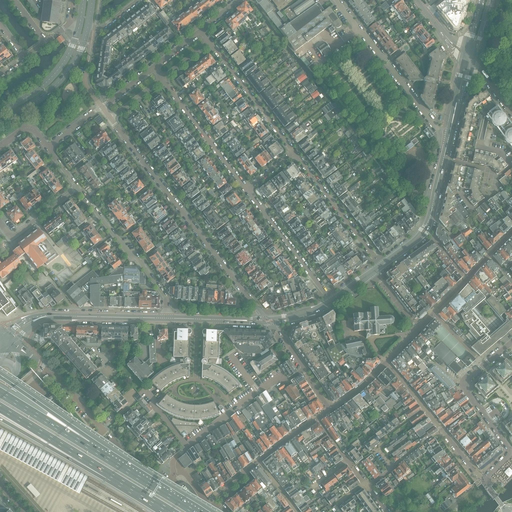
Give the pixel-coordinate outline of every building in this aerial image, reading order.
[(60,0),(44,0),(42,22),(58,24),(61,3),(60,3),(60,0)] [(161,10),(166,6),(160,0),(155,0),(154,1),(161,10)] [(209,8),(211,6),(206,0),(199,0),(201,1),(200,2),(207,10),(210,8),(209,8)] [(271,11),(273,10),(265,0),(254,0),(266,15),(271,11)] [(270,0),(277,8),(276,8),(279,12),(281,10),(287,5),(285,2),(287,0),(270,0)] [(299,0),(283,12),(291,22),(289,24),(296,33),(322,13),(316,5),(316,4),(315,4),(312,0),(299,0)] [(355,9),(364,2),(362,0),(358,0),(351,6),(353,8),(355,9)] [(398,0),(393,4),(390,6),(394,11),(396,10),(403,4),(403,2),(402,1),(401,1),(400,0),(398,0)] [(443,2),(437,7),(441,12),(440,12),(440,13),(444,18),(445,20),(447,22),(448,22),(449,22),(452,26),(454,28),(454,29),(455,29),(456,29),(457,29),(457,28),(460,20),(461,20),(461,19),(467,3),(467,2),(466,2),(465,2),(465,0),(454,0),(445,2),(444,2),(443,2)] [(204,13),(207,10),(200,2),(196,5),(202,13),(204,12),(204,13)] [(241,5),(241,6),(248,15),(248,14),(252,11),(245,2),(241,5)] [(357,14),(368,6),(364,2),(355,9),(356,11),(355,11),(357,14)] [(146,6),(144,8),(147,11),(146,12),(150,17),(156,13),(149,4),(148,4),(147,4),(146,5),(146,6)] [(394,11),(395,13),(397,12),(399,15),(408,8),(406,6),(405,6),(403,4),(396,10),(394,11)] [(200,15),(202,13),(196,5),(192,8),(198,16),(199,17),(201,15),(200,15)] [(237,9),(236,9),(237,11),(245,20),(248,17),(246,16),(248,15),(241,6),(237,9)] [(369,12),(371,11),(368,6),(357,14),(359,17),(360,16),(361,18),(369,12)] [(307,43),(330,25),(332,28),(328,30),(331,34),(334,31),(333,29),(335,28),(336,28),(337,28),(338,28),(339,28),(341,26),(342,25),(341,24),(341,23),(329,7),(322,13),(296,33),(287,40),(295,51),(307,42),(307,43)] [(144,8),(143,8),(142,8),(141,9),(141,10),(139,11),(142,14),(142,15),(146,20),(150,17),(146,12),(147,11),(144,8)] [(198,16),(192,8),(191,8),(186,11),(194,21),(196,19),(196,18),(197,16),(198,17),(198,16)] [(408,8),(399,15),(400,15),(402,18),(400,19),(401,21),(403,19),(411,14),(409,11),(408,9),(408,8)] [(139,11),(138,11),(136,13),(136,14),(135,15),(137,18),(137,19),(141,24),(146,20),(142,15),(142,14),(139,11)] [(190,23),(194,21),(186,11),(181,15),(188,24),(190,22),(190,23)] [(234,15),(241,24),(245,21),(245,20),(237,11),(236,12),(236,13),(234,14),(234,15)] [(296,33),(289,24),(279,12),(276,13),(285,24),(282,26),(271,11),(266,15),(278,29),(287,40),(296,33)] [(364,23),(372,16),(369,12),(361,18),(362,19),(362,20),(364,23)] [(412,14),(411,14),(403,19),(407,24),(414,18),(413,16),(413,15),(412,14)] [(137,18),(135,15),(134,15),(133,15),(132,16),(132,17),(130,18),(133,22),(137,28),(141,24),(137,19),(137,18)] [(186,25),(188,24),(181,15),(177,19),(184,28),(187,26),(186,25)] [(230,18),(229,18),(236,27),(237,27),(240,24),(241,24),(234,15),(233,15),(232,15),(231,16),(231,17),(230,18)] [(368,26),(375,21),(372,16),(364,23),(366,25),(367,25),(368,26)] [(133,22),(130,18),(130,19),(129,18),(127,20),(127,21),(125,22),(128,25),(128,26),(132,31),(137,28),(133,22)] [(226,21),(225,22),(229,27),(233,32),(235,31),(234,29),(236,27),(229,18),(229,19),(228,19),(227,20),(226,21)] [(181,31),(184,28),(177,19),(171,23),(178,31),(180,30),(181,31)] [(382,26),(378,21),(369,29),(373,34),(382,26)] [(128,25),(125,22),(124,22),(122,23),(122,24),(121,26),(123,29),(123,30),(127,35),(132,31),(128,26),(128,25)] [(413,27),(410,30),(413,34),(414,35),(422,28),(422,26),(421,25),(420,25),(418,23),(413,27)] [(123,29),(121,26),(120,26),(119,26),(118,27),(118,28),(116,29),(119,32),(118,33),(122,38),(127,35),(123,30),(123,29)] [(376,38),(385,31),(382,26),(373,34),(376,38)] [(164,29),(162,31),(165,35),(166,35),(167,36),(167,37),(169,40),(169,39),(170,39),(172,38),(172,37),(174,36),(172,33),(173,33),(170,29),(169,30),(167,27),(164,29)] [(222,30),(223,29),(222,27),(221,29),(221,28),(213,34),(217,39),(224,33),(222,30)] [(262,28),(258,31),(264,38),(271,33),(270,32),(266,27),(263,30),(262,29),(262,28)] [(422,28),(414,35),(417,40),(426,33),(425,30),(424,30),(422,28)] [(113,32),(111,33),(117,42),(118,42),(122,38),(118,33),(119,32),(116,29),(116,30),(115,30),(115,29),(113,31),(113,32)] [(249,34),(244,37),(243,38),(244,39),(254,32),(253,30),(249,34)] [(167,41),(169,40),(167,37),(167,36),(166,35),(165,35),(162,31),(158,34),(160,38),(161,38),(162,39),(162,40),(164,43),(165,43),(167,42),(167,41)] [(379,43),(387,37),(389,35),(385,31),(376,38),(379,43)] [(111,33),(110,34),(110,33),(108,35),(106,37),(113,45),(117,42),(111,33)] [(428,36),(428,35),(426,33),(417,40),(420,43),(422,45),(430,38),(428,36)] [(163,45),(164,43),(162,40),(162,39),(161,38),(160,38),(158,34),(153,38),(156,42),(157,43),(157,44),(159,47),(160,47),(161,47),(162,45),(163,45)] [(226,35),(218,40),(219,42),(219,43),(220,44),(221,44),(221,45),(228,40),(230,38),(227,34),(226,35)] [(229,41),(222,46),(224,48),(226,50),(234,45),(232,42),(236,39),(235,37),(236,36),(236,35),(235,36),(232,38),(229,40),(229,41)] [(390,41),(392,40),(389,35),(387,37),(379,43),(383,47),(390,41)] [(101,41),(101,43),(101,47),(110,48),(109,46),(111,45),(113,45),(106,37),(105,38),(105,37),(103,39),(102,40),(102,41),(101,41)] [(158,48),(159,47),(157,44),(157,43),(156,42),(153,38),(148,42),(151,46),(152,46),(152,47),(152,48),(155,51),(155,50),(156,50),(158,49),(158,48)] [(431,39),(430,39),(430,38),(422,45),(423,47),(423,48),(422,49),(423,51),(423,53),(424,53),(425,55),(428,53),(426,50),(432,45),(434,43),(432,41),(432,40),(431,39)] [(387,52),(394,46),(390,41),(383,47),(387,52)] [(153,52),(155,51),(152,48),(152,47),(152,46),(151,46),(148,42),(143,45),(146,49),(147,49),(148,51),(150,54),(151,54),(153,53),(153,52)] [(330,50),(331,50),(325,43),(317,49),(317,48),(317,49),(322,56),(323,55),(325,57),(330,53),(329,51),(330,50)] [(148,56),(150,54),(148,51),(147,49),(146,49),(143,45),(139,49),(142,53),(143,54),(143,55),(145,58),(146,58),(148,56)] [(237,50),(236,48),(234,45),(226,50),(228,53),(228,54),(229,55),(237,50)] [(4,47),(3,46),(0,47),(0,51),(6,59),(8,58),(8,59),(12,56),(10,54),(9,52),(8,53),(6,51),(7,50),(4,47)] [(397,50),(394,46),(387,52),(390,56),(397,50)] [(143,59),(145,58),(143,55),(143,54),(142,53),(139,49),(134,53),(137,57),(138,57),(138,58),(138,59),(141,61),(142,62),(144,60),(143,59)] [(438,84),(445,57),(438,49),(433,53),(431,51),(427,55),(431,60),(426,79),(425,78),(423,80),(403,54),(394,61),(409,81),(411,81),(413,84),(415,81),(423,81),(424,83),(425,83),(422,96),(421,96),(420,98),(430,110),(431,110),(438,84)] [(241,52),(240,53),(239,51),(231,57),(232,59),(232,58),(235,61),(242,56),(243,55),(241,52)] [(134,53),(129,56),(136,65),(137,65),(139,64),(139,63),(141,61),(138,59),(138,58),(138,57),(137,57),(134,53)] [(204,59),(203,60),(209,68),(210,67),(212,66),(215,63),(211,58),(212,57),(210,55),(210,56),(209,55),(208,56),(207,55),(205,57),(206,57),(204,59)] [(127,58),(124,60),(131,69),(133,67),(134,68),(136,66),(136,65),(129,56),(127,58)] [(238,66),(245,60),(242,56),(235,61),(237,64),(236,64),(238,66)] [(253,64),(253,63),(250,59),(239,68),(242,72),(249,67),(253,64)] [(124,60),(120,64),(126,73),(128,71),(129,71),(131,70),(131,69),(124,60)] [(199,63),(198,63),(204,71),(207,69),(209,68),(203,60),(201,61),(200,61),(199,62),(199,63)] [(194,66),(194,67),(200,74),(202,72),(203,73),(205,71),(204,71),(198,63),(196,65),(195,64),(194,65),(194,66)] [(97,71),(96,74),(97,74),(97,75),(100,75),(103,74),(104,73),(105,69),(106,69),(106,65),(98,64),(98,65),(98,66),(97,68),(98,68),(97,71)] [(117,67),(115,68),(118,72),(122,76),(124,75),(126,73),(120,64),(119,64),(117,66),(117,67)] [(249,67),(242,72),(245,75),(246,76),(253,71),(257,68),(253,64),(249,67)] [(195,78),(200,75),(194,67),(193,67),(192,67),(191,68),(191,69),(189,70),(195,78)] [(211,75),(206,79),(207,80),(208,82),(221,72),(220,70),(219,67),(218,67),(212,71),(209,73),(210,74),(211,75)] [(302,75),(303,74),(304,73),(301,69),(294,74),(297,78),(302,75)] [(189,70),(189,71),(188,70),(186,71),(187,72),(184,74),(186,76),(191,82),(195,78),(189,70)] [(250,82),(262,73),(260,71),(255,75),(253,73),(247,78),(250,82)] [(118,72),(111,77),(112,81),(114,83),(122,77),(122,76),(118,72)] [(207,83),(205,84),(208,88),(208,87),(210,86),(210,85),(215,81),(217,83),(226,77),(223,73),(221,72),(208,82),(207,83)] [(257,79),(263,74),(262,73),(250,82),(253,86),(259,81),(257,79)] [(103,77),(103,74),(100,75),(97,75),(96,82),(98,83),(97,85),(100,87),(105,78),(103,77)] [(303,74),(302,75),(297,78),(297,79),(300,83),(306,79),(303,74)] [(191,82),(186,76),(184,78),(183,75),(176,80),(182,88),(184,87),(185,87),(186,87),(186,85),(188,84),(189,85),(191,83),(191,82)] [(309,76),(306,79),(300,83),(304,87),(309,83),(309,82),(311,80),(309,76)] [(105,78),(100,87),(104,89),(105,87),(107,88),(114,83),(112,81),(111,77),(110,78),(108,80),(105,78)] [(225,79),(216,87),(217,88),(221,86),(222,87),(222,88),(229,82),(230,82),(229,81),(227,78),(225,79)] [(256,90),(267,80),(266,79),(260,83),(259,81),(253,86),(256,90)] [(263,86),(269,82),(267,80),(256,90),(259,93),(265,89),(263,86)] [(223,90),(220,93),(221,94),(232,86),(229,82),(222,88),(223,90)] [(310,82),(309,83),(304,87),(307,91),(308,91),(313,86),(310,82)] [(227,95),(235,90),(232,86),(221,94),(223,96),(226,94),(227,95)] [(314,86),(313,86),(308,91),(310,94),(314,91),(317,89),(316,88),(317,88),(316,86),(315,87),(314,86)] [(263,99),(275,90),(273,88),(268,92),(266,90),(260,95),(263,99)] [(198,92),(199,92),(198,89),(189,96),(190,97),(190,98),(192,101),(200,95),(198,92)] [(231,99),(238,93),(235,90),(227,95),(224,98),(225,100),(229,97),(230,99),(231,99)] [(270,96),(276,91),(275,90),(263,99),(266,103),(272,98),(270,96)] [(487,99),(490,97),(484,90),(476,96),(482,103),(487,99)] [(314,99),(319,95),(320,95),(316,91),(310,95),(314,99)] [(241,97),(238,93),(231,99),(232,101),(229,104),(230,106),(241,97)] [(203,96),(202,97),(200,95),(192,101),(194,104),(195,104),(196,105),(205,99),(203,96)] [(268,106),(280,97),(279,95),(273,100),(272,98),(266,103),(268,106)] [(154,106),(151,109),(152,110),(153,111),(156,109),(165,102),(160,96),(158,98),(156,96),(153,98),(154,100),(151,103),(154,106)] [(475,108),(482,103),(476,96),(467,103),(466,105),(475,108)] [(276,103),(282,99),(280,97),(268,106),(271,110),(278,105),(276,103)] [(234,111),(245,102),(242,98),(235,104),(237,106),(233,109),(234,111)] [(209,102),(208,102),(207,100),(198,106),(199,108),(198,109),(199,109),(199,110),(200,112),(201,112),(211,104),(210,102),(209,102)] [(488,111),(496,105),(493,101),(485,108),(488,111)] [(239,114),(249,106),(245,102),(234,111),(236,113),(238,112),(239,114)] [(161,116),(170,109),(166,103),(157,110),(161,116)] [(327,113),(333,108),(329,103),(323,108),(327,113)] [(213,107),(211,104),(201,112),(201,113),(202,115),(203,115),(204,115),(205,116),(214,110),(212,108),(213,107)] [(276,115),(287,106),(286,105),(281,109),(279,107),(273,112),(276,115)] [(472,121),(475,108),(466,105),(463,120),(472,122),(474,122),(474,121),(472,121)] [(283,112),(289,108),(287,106),(276,115),(278,119),(285,114),(283,112)] [(335,107),(333,108),(327,113),(324,116),(328,121),(339,113),(335,107)] [(502,114),(503,114),(497,107),(487,115),(491,120),(491,121),(492,122),(492,123),(493,124),(493,125),(494,125),(495,126),(496,126),(500,132),(510,124),(510,123),(505,117),(504,116),(503,115),(503,114),(502,114)] [(144,108),(141,110),(145,115),(147,117),(150,116),(149,115),(146,111),(144,108)] [(251,110),(250,108),(243,113),(242,113),(239,115),(241,118),(243,116),(245,118),(253,112),(251,110)] [(165,121),(174,114),(170,109),(161,116),(165,121)] [(208,122),(219,113),(215,109),(214,110),(205,116),(207,118),(206,118),(206,119),(206,120),(207,121),(208,121),(208,122)] [(257,117),(253,112),(245,118),(245,119),(244,120),(248,124),(256,117),(257,117)] [(281,123),(293,114),(292,112),(286,117),(285,114),(278,119),(281,123)] [(144,120),(143,119),(138,113),(135,116),(133,113),(130,116),(131,118),(128,120),(129,121),(129,122),(129,123),(131,123),(131,124),(132,124),(135,127),(144,120)] [(215,117),(208,122),(209,122),(209,123),(210,124),(211,125),(212,124),(213,125),(213,126),(218,122),(220,120),(221,121),(227,116),(228,115),(228,114),(226,116),(225,116),(222,118),(221,119),(220,117),(221,116),(219,113),(217,115),(215,117)] [(289,120),(295,115),(293,114),(281,123),(284,127),(291,122),(289,120)] [(179,121),(178,119),(175,116),(166,123),(170,128),(179,121)] [(215,127),(213,128),(217,133),(224,127),(227,125),(224,122),(228,119),(227,119),(228,118),(227,116),(221,121),(221,122),(219,123),(215,127)] [(248,124),(247,125),(250,129),(251,128),(251,129),(252,128),(260,122),(259,120),(258,120),(256,117),(248,124)] [(139,133),(148,126),(144,120),(135,127),(134,128),(134,130),(135,131),(137,131),(138,131),(139,133)] [(469,132),(472,122),(463,120),(461,130),(469,132)] [(174,133),(183,126),(179,121),(170,128),(174,133)] [(289,133),(299,125),(295,121),(286,129),(289,133)] [(262,125),(263,125),(261,123),(254,129),(257,134),(264,128),(262,125)] [(293,139),(307,129),(303,124),(290,134),(293,139)] [(511,125),(510,124),(500,132),(504,137),(505,138),(505,139),(505,140),(505,141),(506,141),(506,142),(507,142),(508,143),(509,144),(511,147),(511,125)] [(154,131),(151,127),(150,126),(144,130),(145,131),(140,136),(143,140),(143,141),(144,142),(146,143),(157,134),(154,131)] [(428,128),(426,126),(424,128),(426,130),(424,132),(429,139),(433,135),(428,128)] [(227,129),(226,129),(224,127),(217,133),(220,138),(228,131),(227,129)] [(186,129),(185,130),(184,128),(178,132),(175,134),(177,137),(177,136),(179,139),(188,132),(186,129)] [(264,128),(257,134),(262,140),(269,134),(267,130),(266,130),(264,128)] [(102,132),(99,129),(94,133),(97,136),(88,143),(91,147),(92,147),(96,151),(96,152),(100,149),(99,149),(105,144),(105,145),(110,141),(106,136),(103,132),(102,132)] [(310,134),(308,131),(307,129),(293,139),(297,143),(306,136),(307,137),(310,134)] [(467,142),(469,132),(461,130),(458,140),(467,142)] [(189,135),(190,135),(188,132),(179,139),(181,141),(181,142),(182,144),(183,143),(191,137),(189,135)] [(231,134),(232,134),(230,132),(222,138),(223,140),(223,141),(225,144),(234,137),(231,134)] [(157,134),(146,143),(146,144),(147,146),(148,146),(151,150),(161,143),(159,141),(161,140),(157,134)] [(269,134),(262,140),(264,143),(267,140),(272,137),(269,134)] [(312,137),(310,134),(307,137),(298,145),(302,149),(311,142),(309,140),(313,137),(312,137)] [(356,140),(358,139),(355,135),(351,137),(355,142),(354,142),(358,146),(360,144),(356,140)] [(193,140),(193,139),(191,137),(183,143),(185,146),(184,146),(185,148),(194,141),(193,140)] [(236,140),(234,137),(225,144),(227,147),(228,147),(229,148),(238,142),(236,140)] [(274,140),(272,137),(267,140),(270,145),(278,155),(282,152),(282,150),(274,140)] [(31,140),(29,140),(28,138),(20,143),(24,148),(31,143),(31,142),(32,141),(31,140)] [(257,143),(259,142),(260,141),(258,138),(250,144),(251,145),(253,147),(253,146),(257,143)] [(414,146),(418,142),(416,139),(415,138),(410,142),(411,143),(408,145),(410,148),(411,149),(414,146)] [(465,152),(467,142),(458,140),(456,149),(465,152)] [(196,143),(195,143),(194,141),(185,148),(187,150),(187,149),(189,152),(197,146),(198,145),(196,143)] [(239,144),(238,142),(229,148),(230,150),(232,153),(241,147),(239,144)] [(317,143),(316,143),(315,142),(312,144),(311,142),(302,149),(305,154),(314,147),(315,147),(318,145),(317,143)] [(357,153),(366,147),(363,142),(360,145),(360,144),(358,146),(354,149),(356,151),(357,153)] [(31,143),(24,148),(26,151),(24,153),(25,155),(28,153),(33,149),(35,147),(34,146),(34,144),(33,143),(32,143),(31,143)] [(69,149),(65,152),(69,156),(78,149),(74,144),(72,147),(70,148),(69,148),(69,149)] [(108,145),(100,151),(104,157),(105,156),(115,149),(115,148),(116,148),(113,144),(111,146),(110,144),(108,145)] [(157,157),(167,150),(163,144),(153,152),(155,154),(154,156),(156,157),(157,157)] [(261,145),(259,147),(263,153),(260,156),(267,164),(267,163),(272,160),(261,145)] [(273,159),(278,155),(270,145),(268,147),(266,145),(264,147),(273,159)] [(315,148),(306,155),(310,160),(312,158),(313,158),(319,154),(319,153),(318,154),(316,151),(317,150),(316,149),(320,146),(318,145),(315,147),(315,148)] [(189,152),(187,154),(191,158),(193,157),(193,156),(201,150),(199,147),(199,148),(197,146),(189,152)] [(243,149),(243,150),(241,147),(232,153),(234,156),(235,156),(237,158),(245,151),(243,149)] [(407,150),(405,147),(402,149),(397,153),(400,156),(404,153),(408,151),(407,150)] [(34,152),(35,151),(33,149),(28,153),(25,155),(28,160),(36,155),(34,152)] [(78,149),(69,156),(72,160),(81,153),(78,149)] [(115,149),(105,156),(109,161),(116,156),(118,155),(116,153),(117,152),(117,151),(118,150),(116,149),(115,149)] [(456,149),(453,160),(467,163),(470,163),(471,163),(471,162),(472,158),(465,156),(463,156),(465,152),(456,149)] [(157,158),(157,159),(158,161),(160,161),(162,163),(163,162),(170,156),(170,157),(172,156),(173,155),(171,153),(171,152),(169,153),(167,150),(157,157),(157,158)] [(203,153),(204,153),(201,150),(193,156),(193,157),(195,159),(194,160),(195,162),(204,155),(203,153)] [(475,150),(474,155),(494,160),(495,155),(475,150)] [(17,160),(11,151),(9,152),(8,152),(5,154),(12,163),(17,160)] [(313,160),(311,161),(314,166),(326,156),(327,156),(326,155),(325,155),(323,152),(321,154),(321,153),(320,154),(319,154),(313,158),(314,159),(313,160)] [(81,153),(72,160),(72,161),(76,165),(85,158),(87,160),(92,156),(90,154),(89,153),(84,157),(84,156),(81,153)] [(7,167),(12,163),(5,154),(3,155),(3,157),(1,158),(7,167)] [(259,154),(254,158),(259,164),(261,168),(267,164),(260,156),(259,154)] [(39,157),(37,157),(36,155),(28,160),(32,165),(39,159),(39,158),(39,157)] [(242,165),(248,160),(244,155),(238,160),(239,162),(240,163),(241,165),(242,165)] [(121,157),(120,158),(119,156),(110,163),(114,168),(124,161),(123,161),(124,160),(122,157),(122,158),(121,157)] [(208,158),(207,158),(206,156),(198,163),(199,164),(199,165),(201,167),(209,161),(209,160),(208,158)] [(327,158),(329,157),(327,156),(314,166),(318,170),(327,163),(324,160),(327,158)] [(167,170),(177,162),(172,157),(163,164),(164,166),(164,167),(164,168),(165,170),(167,170)] [(500,158),(496,162),(503,170),(507,166),(500,158)] [(41,160),(40,160),(39,159),(32,165),(36,170),(30,174),(26,177),(26,178),(29,178),(30,179),(40,171),(38,168),(43,164),(41,162),(42,161),(41,160)] [(254,161),(251,163),(248,160),(242,165),(242,166),(243,168),(244,169),(246,171),(252,166),(256,163),(254,161)] [(126,164),(127,163),(125,161),(124,161),(114,168),(119,173),(127,167),(126,165),(127,164),(126,164)] [(210,161),(209,161),(201,167),(202,170),(203,170),(204,171),(212,165),(211,164),(212,163),(210,161)] [(82,168),(79,170),(81,173),(83,174),(83,175),(89,170),(90,169),(93,167),(89,162),(89,163),(86,165),(84,166),(83,166),(81,167),(82,168)] [(171,175),(181,168),(177,162),(167,170),(166,171),(168,173),(169,173),(170,173),(171,175)] [(499,166),(496,162),(491,167),(492,168),(494,170),(499,166)] [(321,174),(330,167),(327,163),(318,170),(321,174)] [(212,165),(204,171),(204,172),(205,171),(207,174),(206,175),(207,176),(216,170),(215,169),(215,168),(215,167),(214,166),(213,165),(212,165)] [(333,168),(335,167),(333,165),(330,167),(321,174),(324,179),(334,171),(333,168)] [(258,166),(255,169),(252,166),(246,171),(246,172),(248,174),(249,174),(250,176),(257,171),(260,168),(258,166)] [(470,168),(460,166),(459,166),(458,171),(457,176),(456,181),(455,186),(453,191),(459,193),(460,188),(465,189),(471,190),(472,185),(473,180),(475,175),(476,170),(470,168)] [(497,174),(503,170),(499,166),(494,170),(497,174)] [(122,171),(119,173),(120,174),(119,175),(123,180),(124,180),(134,172),(133,172),(134,171),(132,169),(132,170),(131,169),(130,170),(129,168),(123,172),(122,171)] [(288,168),(283,171),(285,174),(290,180),(292,178),(293,179),(295,181),(298,185),(298,184),(296,181),(297,180),(296,178),(295,177),(291,172),(288,168)] [(296,168),(291,172),(295,177),(296,178),(297,180),(296,181),(298,184),(304,179),(300,174),(296,168)] [(50,171),(49,171),(47,169),(42,173),(40,171),(30,179),(31,181),(33,183),(34,182),(35,182),(33,180),(37,177),(38,176),(40,178),(41,177),(43,180),(51,174),(50,174),(51,172),(50,171)] [(89,170),(83,175),(85,177),(84,177),(86,180),(93,175),(95,173),(92,170),(90,171),(89,170)] [(182,173),(183,172),(181,170),(173,176),(174,179),(174,180),(175,182),(176,182),(185,176),(182,173)] [(217,171),(216,170),(204,179),(205,180),(208,178),(211,181),(211,180),(211,181),(219,175),(220,174),(220,173),(219,172),(219,171),(218,171),(217,171)] [(511,173),(511,172),(510,170),(504,175),(505,176),(499,181),(505,189),(509,186),(507,183),(510,182),(507,178),(511,173)] [(341,176),(339,174),(337,171),(325,180),(329,185),(341,176)] [(125,183),(122,186),(124,189),(129,186),(129,185),(137,179),(135,177),(136,176),(135,175),(136,174),(134,172),(124,180),(126,183),(126,184),(125,183)] [(107,179),(103,182),(105,185),(111,180),(109,177),(105,173),(104,174),(108,178),(107,179)] [(291,185),(285,177),(281,173),(279,174),(278,175),(277,176),(276,177),(284,186),(287,184),(289,187),(291,185)] [(51,174),(43,180),(44,180),(46,183),(45,184),(46,185),(47,184),(54,179),(53,177),(54,176),(52,174),(51,174)] [(93,175),(86,180),(88,183),(89,182),(90,184),(98,179),(96,177),(95,177),(93,175)] [(221,176),(220,176),(219,175),(211,181),(212,182),(213,182),(215,185),(223,179),(222,179),(223,177),(221,176)] [(185,176),(176,182),(176,183),(176,184),(178,186),(179,186),(179,185),(181,187),(183,186),(190,181),(188,178),(187,179),(185,176)] [(336,182),(342,177),(341,176),(329,185),(332,189),(338,184),(336,182)] [(0,193),(1,193),(0,191),(0,186),(9,179),(7,177),(4,179),(0,182),(0,193)] [(281,189),(284,186),(276,177),(275,177),(274,178),(273,179),(271,181),(280,192),(282,190),(281,189)] [(57,181),(56,181),(54,179),(47,184),(51,189),(58,184),(58,183),(58,182),(57,181)] [(98,181),(99,181),(98,179),(90,184),(94,189),(97,187),(97,188),(99,186),(101,184),(98,181)] [(224,179),(223,179),(215,185),(218,190),(226,183),(225,182),(225,181),(224,179)] [(295,190),(290,194),(292,196),(296,193),(308,185),(308,184),(305,180),(304,179),(298,184),(298,185),(296,186),(298,189),(297,189),(296,191),(295,190)] [(142,182),(141,184),(138,181),(136,183),(135,182),(129,187),(129,186),(124,189),(125,191),(127,190),(129,193),(131,191),(135,195),(144,188),(143,186),(144,185),(142,182)] [(277,191),(274,188),(270,182),(270,181),(264,186),(268,191),(273,198),(277,195),(274,193),(277,191)] [(184,191),(183,192),(185,195),(186,194),(195,188),(192,185),(193,185),(191,182),(185,187),(183,189),(184,190),(184,191)] [(338,184),(332,189),(335,193),(347,184),(346,182),(340,187),(338,184)] [(356,183),(348,190),(350,192),(358,186),(356,183)] [(60,184),(59,184),(58,184),(51,189),(54,194),(62,188),(60,187),(61,185),(60,184)] [(347,184),(335,193),(338,197),(344,193),(347,191),(346,189),(349,186),(347,184)] [(453,191),(455,186),(448,184),(445,194),(465,220),(470,216),(451,193),(453,191)] [(230,186),(229,187),(227,185),(219,191),(219,192),(223,196),(220,198),(222,200),(230,193),(229,191),(231,189),(232,189),(230,186)] [(308,185),(296,193),(298,196),(299,198),(311,189),(308,185)] [(478,190),(479,186),(472,185),(471,190),(472,194),(478,203),(484,198),(479,192),(478,190)] [(264,186),(260,189),(260,190),(263,194),(264,194),(268,191),(264,186)] [(29,193),(33,198),(36,202),(37,202),(38,203),(40,201),(40,200),(41,199),(37,193),(35,191),(38,189),(36,187),(34,189),(32,187),(30,189),(32,191),(29,193)] [(198,190),(197,191),(195,188),(186,194),(187,195),(186,195),(188,198),(188,197),(189,198),(190,197),(191,199),(200,192),(198,190)] [(311,189),(299,198),(301,200),(303,199),(305,201),(306,200),(315,194),(311,189)] [(134,200),(130,204),(131,206),(139,200),(142,204),(153,196),(152,195),(152,194),(152,193),(151,193),(150,192),(150,193),(148,191),(138,199),(138,198),(134,201),(134,200)] [(269,201),(273,198),(268,191),(264,194),(269,201)] [(503,191),(500,194),(505,200),(506,201),(509,199),(503,191)] [(109,205),(108,206),(108,207),(111,211),(112,211),(119,205),(121,203),(119,201),(118,199),(123,195),(121,192),(118,194),(114,197),(115,198),(108,203),(109,205)] [(352,197),(351,197),(348,192),(340,199),(343,204),(352,197)] [(29,193),(25,197),(32,206),(33,206),(35,205),(35,204),(36,202),(33,198),(29,193)] [(228,196),(226,197),(226,199),(229,203),(237,198),(237,197),(237,196),(236,195),(235,195),(234,193),(231,195),(231,194),(228,196)] [(282,196),(280,194),(280,193),(277,195),(273,198),(269,201),(271,204),(272,204),(273,206),(273,207),(274,208),(276,209),(284,203),(286,201),(282,196)] [(315,193),(315,194),(306,200),(302,204),(298,206),(301,209),(303,212),(304,214),(307,217),(307,218),(308,218),(312,215),(311,215),(310,213),(307,210),(314,205),(318,202),(320,200),(319,198),(315,193)] [(500,194),(499,193),(492,198),(495,202),(499,199),(501,202),(505,200),(500,194)] [(15,194),(12,196),(12,197),(13,198),(15,201),(16,201),(18,200),(22,204),(22,205),(24,208),(24,207),(26,210),(27,210),(28,209),(28,210),(31,208),(31,207),(32,206),(25,197),(22,199),(21,197),(18,199),(15,194)] [(464,221),(465,220),(445,194),(443,203),(460,224),(464,221)] [(478,203),(472,194),(466,198),(473,207),(478,203)] [(196,208),(205,201),(206,201),(201,195),(192,202),(196,208)] [(401,195),(391,202),(392,203),(398,199),(400,202),(403,199),(404,199),(401,195)] [(153,196),(142,204),(144,208),(145,207),(147,209),(157,202),(155,200),(155,199),(155,198),(154,197),(153,197),(153,196)] [(347,207),(355,201),(352,197),(343,204),(344,203),(347,207)] [(0,208),(8,202),(5,198),(0,201),(0,208)] [(238,198),(237,198),(229,203),(233,208),(229,210),(233,216),(236,213),(238,216),(246,209),(245,208),(246,207),(244,205),(242,204),(241,203),(234,209),(233,208),(240,202),(239,200),(239,199),(238,198)] [(503,220),(507,217),(495,202),(492,198),(486,203),(494,213),(497,211),(503,218),(502,219),(503,220)] [(404,199),(401,202),(405,207),(401,209),(401,210),(406,215),(414,226),(414,225),(415,226),(418,224),(417,224),(417,223),(418,223),(415,220),(414,218),(417,216),(418,217),(419,216),(409,203),(408,204),(404,199),(405,199),(404,199)] [(314,209),(310,213),(311,215),(316,212),(317,211),(324,206),(324,205),(320,200),(318,202),(314,205),(315,207),(314,209)] [(67,211),(74,206),(70,201),(62,207),(66,212),(67,211)] [(208,203),(207,204),(205,201),(196,208),(197,208),(196,209),(198,211),(198,210),(199,211),(200,211),(201,212),(210,206),(208,203)] [(349,205),(347,207),(350,212),(358,206),(355,201),(349,205)] [(286,205),(284,203),(276,209),(275,210),(277,211),(278,212),(279,213),(288,207),(286,205)] [(456,227),(460,224),(443,203),(441,212),(450,224),(454,229),(456,227)] [(489,209),(485,203),(480,206),(485,212),(489,209)] [(67,211),(66,212),(69,215),(69,214),(71,216),(79,210),(78,209),(78,208),(77,208),(75,205),(74,206),(67,211)] [(116,215),(123,210),(119,205),(112,211),(114,213),(113,213),(114,215),(115,215),(116,215)] [(160,207),(159,207),(157,205),(155,207),(153,205),(149,209),(149,210),(147,212),(149,215),(150,214),(153,218),(163,210),(162,210),(163,209),(161,207),(160,207)] [(205,218),(216,210),(212,206),(203,213),(204,215),(203,216),(205,218)] [(318,215),(313,218),(315,220),(328,210),(324,206),(317,211),(316,212),(318,215)] [(362,210),(358,206),(350,212),(353,217),(360,212),(362,210)] [(22,217),(23,216),(16,207),(11,210),(19,220),(22,218),(22,217)] [(289,209),(288,207),(279,213),(281,215),(280,216),(282,218),(283,218),(291,212),(289,209)] [(16,223),(19,220),(11,210),(7,214),(14,223),(15,222),(16,223)] [(81,211),(80,212),(79,210),(71,216),(75,221),(82,216),(83,215),(80,212),(81,212),(81,211)] [(119,220),(126,214),(123,210),(116,215),(117,217),(117,218),(118,219),(119,219),(119,220)] [(164,210),(163,211),(163,210),(153,218),(155,221),(154,221),(157,225),(162,222),(161,220),(165,216),(164,214),(165,214),(165,213),(165,212),(164,210)] [(214,212),(216,211),(216,210),(205,218),(206,220),(205,221),(207,224),(217,216),(214,212)] [(245,211),(239,216),(240,218),(242,221),(251,214),(249,211),(248,212),(246,210),(245,211)] [(315,220),(311,223),(313,225),(314,227),(315,228),(317,227),(318,226),(316,224),(317,223),(322,219),(324,222),(319,225),(321,228),(325,224),(325,225),(326,224),(328,224),(329,226),(336,220),(332,215),(331,215),(328,210),(315,220)] [(360,212),(353,217),(357,221),(363,216),(367,213),(365,211),(362,214),(360,212)] [(293,214),(293,215),(291,212),(283,218),(283,219),(284,221),(285,221),(287,223),(287,224),(297,216),(296,215),(295,216),(293,214)] [(439,220),(446,228),(450,224),(441,212),(439,220)] [(363,216),(357,221),(360,226),(369,219),(370,218),(372,217),(373,216),(375,214),(373,213),(372,214),(371,214),(370,215),(369,216),(365,219),(363,216)] [(132,215),(129,217),(126,214),(119,220),(120,221),(119,221),(120,223),(121,222),(123,225),(132,217),(132,218),(133,217),(132,215)] [(222,219),(222,218),(219,214),(217,216),(207,224),(209,226),(210,225),(212,227),(222,219)] [(242,221),(240,222),(243,225),(244,224),(245,225),(246,224),(253,219),(252,217),(253,216),(251,214),(242,221)] [(481,224),(485,221),(479,214),(475,217),(481,224)] [(404,218),(401,220),(402,221),(409,230),(410,229),(410,230),(413,228),(412,227),(413,227),(414,226),(406,215),(405,216),(403,217),(404,218)] [(58,216),(53,220),(59,228),(64,224),(63,222),(62,221),(59,217),(58,216)] [(78,227),(86,221),(82,216),(75,221),(74,222),(78,227)] [(222,219),(212,227),(214,229),(215,228),(216,230),(226,223),(228,221),(225,216),(222,219)] [(291,229),(291,230),(299,223),(301,222),(298,217),(297,216),(287,224),(288,224),(288,225),(289,227),(289,228),(290,229),(291,229)] [(136,222),(132,218),(132,217),(123,225),(122,225),(126,230),(136,222)] [(511,223),(507,217),(503,220),(505,223),(504,224),(501,220),(495,224),(503,234),(508,230),(509,229),(511,225),(511,223)] [(171,219),(170,219),(169,218),(159,225),(161,227),(160,227),(163,231),(173,222),(171,219)] [(256,221),(256,219),(254,218),(253,219),(246,224),(248,227),(248,228),(249,229),(256,224),(255,222),(256,221)] [(369,219),(360,226),(364,230),(363,230),(373,223),(373,222),(372,220),(370,218),(369,219)] [(52,220),(48,224),(54,232),(58,229),(59,228),(53,220),(52,220)] [(364,230),(363,230),(367,235),(380,225),(376,220),(373,222),(364,230)] [(503,234),(495,224),(492,220),(486,224),(493,234),(498,240),(503,234)] [(400,222),(397,224),(405,235),(405,234),(406,233),(407,233),(408,232),(409,231),(408,230),(409,230),(402,221),(400,222)] [(462,227),(466,223),(464,221),(460,224),(456,227),(459,231),(460,231),(462,233),(465,230),(462,227)] [(175,226),(176,225),(173,222),(163,231),(165,234),(166,233),(167,234),(162,238),(163,240),(168,236),(168,235),(177,228),(175,226)] [(341,227),(338,223),(337,222),(328,229),(331,232),(329,233),(327,234),(329,236),(340,227),(341,227)] [(387,222),(383,225),(388,232),(395,242),(398,240),(397,239),(400,238),(391,226),(387,222)] [(394,224),(391,226),(400,238),(400,237),(401,238),(403,236),(404,236),(403,235),(403,234),(404,235),(405,235),(397,224),(396,222),(394,224)] [(302,226),(301,226),(299,223),(291,230),(291,231),(292,232),(293,232),(295,234),(303,227),(302,226)] [(466,238),(473,232),(466,223),(462,227),(465,230),(462,233),(466,238)] [(43,227),(43,228),(44,228),(43,228),(45,230),(47,233),(49,236),(50,235),(54,232),(48,224),(47,224),(43,227)] [(223,230),(218,234),(219,236),(218,238),(220,240),(221,240),(222,239),(231,232),(232,232),(229,229),(228,230),(226,228),(228,226),(227,224),(222,228),(223,230)] [(258,224),(257,225),(256,224),(249,229),(250,231),(251,231),(253,233),(260,227),(260,225),(258,224)] [(454,229),(450,224),(446,228),(450,233),(454,229)] [(92,227),(91,226),(90,225),(83,231),(87,236),(94,230),(94,228),(93,227),(92,227)] [(303,227),(295,234),(299,239),(306,233),(304,230),(307,227),(306,225),(303,227)] [(262,228),(261,229),(260,227),(253,233),(252,234),(254,236),(254,235),(256,238),(264,231),(262,228)] [(340,227),(329,236),(331,239),(330,239),(332,241),(344,232),(340,227)] [(135,238),(143,233),(140,228),(131,233),(135,238)] [(181,232),(180,232),(178,229),(170,236),(172,239),(171,239),(173,241),(182,234),(181,232)] [(375,231),(373,232),(375,235),(386,249),(390,247),(390,246),(391,246),(383,235),(378,229),(377,230),(375,231)] [(483,235),(482,233),(479,229),(473,233),(486,249),(487,250),(492,246),(491,245),(483,235)] [(0,276),(2,280),(21,265),(17,260),(18,259),(25,254),(24,254),(25,253),(37,269),(44,264),(46,266),(59,256),(45,239),(38,230),(18,245),(20,247),(19,247),(13,252),(15,255),(14,256),(14,255),(13,255),(14,256),(1,265),(0,263),(0,276)] [(97,232),(96,232),(94,230),(87,236),(90,241),(98,235),(97,235),(98,233),(97,232)] [(439,239),(446,234),(442,230),(436,235),(439,239)] [(266,235),(267,234),(264,231),(256,238),(258,240),(258,241),(259,243),(267,237),(266,235)] [(308,235),(310,233),(309,231),(306,233),(299,239),(298,239),(300,241),(300,242),(301,243),(302,243),(302,244),(310,237),(308,235)] [(457,251),(458,251),(459,249),(462,248),(463,250),(467,247),(465,244),(468,241),(466,238),(462,233),(460,231),(459,231),(461,233),(452,239),(452,240),(451,241),(453,245),(457,251)] [(231,232),(222,239),(222,240),(223,241),(222,241),(223,242),(222,242),(222,243),(224,245),(225,245),(234,238),(235,237),(235,235),(234,234),(233,234),(231,232)] [(344,232),(332,241),(334,243),(335,242),(336,245),(336,246),(348,237),(344,232)] [(373,232),(368,236),(373,243),(379,251),(380,252),(382,253),(384,251),(385,250),(386,249),(375,235),(373,232)] [(386,233),(383,235),(391,246),(391,245),(392,245),(393,244),(393,243),(393,244),(394,243),(395,243),(394,242),(395,241),(395,242),(388,232),(386,233)] [(493,235),(489,239),(486,232),(483,235),(491,245),(492,245),(498,240),(493,234),(492,234),(493,235)] [(138,243),(147,238),(143,233),(135,238),(136,240),(138,243)] [(182,234),(172,242),(173,244),(175,243),(177,246),(178,245),(179,246),(183,243),(182,242),(183,241),(186,239),(183,236),(184,236),(182,234)] [(449,242),(451,241),(446,234),(439,239),(444,246),(449,242)] [(100,235),(98,236),(98,235),(90,241),(94,245),(102,240),(100,238),(100,236),(100,235)] [(336,246),(334,247),(335,249),(340,246),(341,245),(343,248),(352,241),(348,236),(348,237),(336,246)] [(313,240),(312,240),(310,237),(302,244),(302,245),(303,246),(304,246),(306,248),(314,242),(313,240)] [(327,243),(324,240),(322,237),(319,239),(322,243),(317,246),(315,243),(307,249),(307,250),(307,251),(308,252),(309,252),(311,254),(319,248),(322,246),(323,246),(327,243)] [(150,240),(149,241),(147,238),(138,243),(141,247),(141,246),(142,248),(150,242),(152,242),(150,240)] [(234,238),(225,245),(225,246),(226,248),(227,248),(228,248),(229,249),(238,243),(238,242),(236,240),(236,241),(234,238)] [(270,239),(268,239),(268,238),(259,245),(261,248),(260,248),(262,251),(272,243),(271,242),(271,240),(270,239)] [(188,242),(189,242),(187,240),(178,247),(180,250),(179,250),(181,253),(182,252),(191,246),(188,242)] [(484,252),(476,242),(474,240),(469,243),(472,247),(472,248),(473,249),(474,249),(475,250),(482,258),(481,256),(484,253),(485,253),(484,252)] [(229,250),(228,251),(230,253),(231,253),(232,253),(233,254),(240,250),(242,248),(240,245),(242,244),(239,241),(238,242),(238,243),(229,249),(229,250)] [(431,255),(438,249),(431,241),(424,246),(431,255)] [(154,247),(150,242),(142,248),(145,253),(154,247)] [(366,260),(355,245),(353,242),(348,246),(351,249),(352,251),(361,264),(362,264),(363,263),(364,264),(367,262),(366,261),(366,260)] [(452,247),(452,246),(449,242),(444,246),(443,247),(447,251),(451,248),(452,247)] [(108,246),(107,247),(104,243),(94,251),(97,254),(98,253),(104,261),(106,260),(112,255),(112,253),(111,252),(110,252),(109,250),(110,249),(108,246)] [(511,249),(506,243),(501,248),(510,259),(511,259),(511,260),(511,249)] [(186,257),(195,250),(191,245),(191,246),(182,252),(184,255),(186,257)] [(266,251),(264,252),(267,257),(270,255),(277,249),(277,248),(276,247),(275,247),(274,245),(272,246),(266,251)] [(458,251),(457,251),(453,245),(452,246),(452,247),(451,248),(452,250),(454,248),(455,250),(457,253),(456,254),(457,255),(453,259),(456,262),(456,264),(462,259),(463,258),(458,251)] [(428,258),(431,255),(424,246),(417,252),(423,261),(428,258)] [(153,255),(149,258),(151,260),(153,263),(161,257),(159,255),(162,253),(159,248),(155,251),(152,253),(153,255)] [(500,249),(497,252),(505,262),(507,260),(508,261),(510,259),(501,248),(500,249)] [(278,250),(277,249),(270,255),(273,260),(281,254),(279,252),(280,251),(278,250)] [(464,250),(462,252),(459,249),(458,251),(463,258),(462,259),(471,269),(474,266),(473,266),(476,263),(471,257),(470,257),(464,250)] [(239,254),(235,257),(236,259),(236,260),(238,263),(247,256),(249,254),(247,252),(246,253),(244,250),(239,254)] [(314,254),(312,256),(314,257),(313,258),(314,258),(313,259),(314,260),(315,260),(316,261),(324,255),(321,252),(322,251),(320,250),(314,254)] [(453,259),(457,255),(456,254),(457,253),(455,250),(449,254),(453,259)] [(476,263),(482,258),(475,250),(472,253),(472,252),(471,253),(469,250),(467,252),(471,257),(476,263)] [(352,251),(347,255),(350,258),(358,269),(362,266),(361,264),(352,251)] [(198,254),(196,252),(185,260),(187,262),(186,262),(188,265),(190,263),(192,266),(192,265),(201,259),(198,254)] [(333,256),(348,275),(352,272),(343,258),(338,252),(333,256)] [(417,252),(413,255),(425,271),(431,266),(426,259),(423,261),(417,252)] [(505,262),(497,252),(493,257),(500,266),(505,262)] [(104,261),(103,262),(107,267),(110,264),(116,260),(114,258),(114,257),(113,255),(112,255),(106,260),(104,261)] [(164,258),(165,256),(164,255),(161,257),(153,263),(155,265),(154,266),(155,267),(156,267),(157,267),(164,262),(162,259),(164,258)] [(324,255),(316,261),(316,262),(317,263),(318,263),(318,264),(319,265),(322,263),(328,259),(326,257),(324,255)] [(347,255),(343,258),(352,272),(353,272),(357,269),(358,269),(350,258),(347,255)] [(420,274),(425,271),(413,255),(408,258),(415,268),(420,274)] [(250,258),(248,258),(247,256),(238,263),(239,265),(240,265),(241,265),(243,267),(251,260),(250,258)] [(283,256),(282,256),(275,261),(274,261),(272,262),(276,268),(278,266),(285,260),(286,260),(284,258),(284,257),(283,256)] [(324,264),(320,267),(325,274),(321,277),(322,279),(326,276),(328,278),(327,278),(329,281),(330,281),(334,286),(337,283),(337,282),(343,278),(348,275),(333,256),(332,257),(324,263),(324,264)] [(256,261),(258,260),(256,258),(254,259),(251,261),(253,263),(250,265),(250,266),(245,270),(246,271),(246,272),(245,273),(247,275),(248,275),(248,274),(248,275),(257,268),(259,266),(255,262),(256,261)] [(420,274),(415,268),(408,258),(402,262),(410,273),(413,278),(414,279),(415,280),(418,285),(419,284),(421,283),(417,278),(421,275),(420,274)] [(117,259),(116,260),(110,264),(112,267),(109,270),(112,274),(114,272),(113,271),(115,270),(114,269),(117,267),(121,264),(119,262),(119,260),(119,259),(117,259)] [(202,261),(201,259),(192,265),(196,270),(204,264),(205,264),(205,263),(204,261),(202,261)] [(471,269),(462,259),(456,264),(466,274),(471,269)] [(281,271),(288,265),(287,264),(287,263),(285,260),(278,266),(281,271)] [(499,269),(490,260),(484,265),(492,273),(493,272),(497,269),(498,269),(499,269)] [(168,267),(173,264),(171,262),(166,265),(164,262),(157,267),(157,268),(157,269),(158,270),(159,270),(160,272),(168,267)] [(402,262),(395,267),(401,277),(404,279),(407,283),(413,278),(410,273),(402,262)] [(207,265),(206,266),(204,264),(196,270),(196,271),(197,273),(198,273),(201,276),(203,274),(204,276),(208,273),(207,271),(209,269),(207,265)] [(281,271),(279,272),(282,277),(285,275),(292,269),(290,267),(289,267),(288,265),(281,271)] [(493,272),(492,273),(484,265),(481,268),(480,269),(490,282),(497,276),(493,272)] [(257,268),(248,275),(250,277),(249,277),(249,278),(250,279),(251,280),(252,279),(261,273),(258,270),(260,268),(259,266),(257,268)] [(444,270),(444,271),(448,274),(450,272),(452,274),(455,271),(456,271),(452,266),(448,269),(447,268),(444,270)] [(112,274),(109,276),(123,274),(123,268),(120,267),(119,268),(117,267),(114,269),(115,270),(113,271),(114,272),(112,274)] [(139,283),(139,272),(139,271),(136,267),(123,267),(123,268),(123,274),(123,283),(129,283),(132,283),(139,283)] [(164,277),(171,272),(168,267),(160,272),(161,273),(160,274),(161,275),(162,275),(164,277)] [(401,277),(395,267),(387,273),(387,274),(390,279),(390,278),(391,279),(393,278),(395,281),(397,280),(397,281),(398,280),(401,282),(404,279),(401,277)] [(289,279),(289,280),(294,278),(293,276),(294,277),(297,276),(296,274),(296,273),(296,272),(295,271),(294,271),(292,269),(285,275),(288,280),(289,279)] [(491,282),(490,282),(480,269),(475,276),(485,288),(490,294),(492,292),(491,290),(487,285),(491,282)] [(444,271),(439,275),(442,278),(443,280),(452,288),(457,283),(448,274),(444,271)] [(450,272),(448,274),(457,283),(462,278),(455,271),(452,274),(450,272)] [(167,283),(175,277),(171,272),(164,277),(163,278),(167,283)] [(263,275),(263,276),(261,273),(252,279),(252,280),(252,281),(253,282),(254,283),(254,282),(255,284),(264,277),(263,275)] [(98,307),(103,307),(104,293),(104,292),(104,285),(117,283),(118,291),(123,290),(123,283),(123,274),(109,276),(107,277),(101,277),(98,278),(98,307)] [(430,288),(428,285),(421,275),(417,278),(421,283),(423,287),(424,288),(425,287),(427,286),(429,288),(427,290),(426,291),(428,293),(427,294),(429,296),(436,303),(440,299),(434,292),(430,288)] [(481,291),(485,288),(475,276),(470,281),(477,288),(480,291),(481,291)] [(507,283),(508,281),(504,276),(500,280),(504,285),(507,283)] [(264,278),(265,277),(264,277),(255,284),(255,285),(257,287),(258,287),(261,290),(266,286),(268,289),(273,285),(272,283),(273,282),(272,280),(271,281),(270,280),(268,282),(264,278)] [(299,277),(294,278),(289,280),(287,280),(287,281),(295,304),(296,304),(297,304),(298,304),(299,304),(300,304),(301,303),(302,303),(303,303),(304,302),(305,302),(306,301),(307,300),(300,279),(299,277)] [(98,307),(98,278),(95,278),(91,279),(90,279),(90,281),(89,281),(87,283),(86,284),(90,289),(90,301),(90,302),(94,307),(98,307)] [(301,278),(300,279),(307,300),(313,298),(313,297),(312,294),(311,294),(311,293),(311,291),(310,291),(310,290),(309,291),(308,288),(304,283),(303,283),(302,281),(301,278)] [(405,284),(407,283),(404,279),(401,282),(398,280),(397,281),(397,280),(395,281),(393,278),(391,279),(390,278),(390,279),(387,281),(386,283),(394,292),(402,287),(405,284)] [(452,288),(443,280),(442,278),(434,285),(430,288),(434,292),(440,299),(452,288)] [(10,280),(4,285),(7,290),(10,288),(9,286),(12,283),(10,280)] [(294,304),(295,304),(287,281),(281,282),(282,286),(281,286),(288,306),(294,304)] [(476,289),(477,288),(470,281),(467,285),(474,293),(478,291),(476,289)] [(506,291),(511,286),(508,281),(507,283),(504,285),(503,285),(500,288),(502,290),(504,289),(506,291)] [(129,293),(129,283),(123,283),(123,290),(122,298),(122,307),(123,308),(132,308),(132,293),(129,293)] [(405,287),(408,284),(407,283),(405,284),(402,287),(405,291),(409,295),(413,300),(416,304),(425,314),(430,309),(419,297),(414,291),(411,294),(405,287)] [(49,296),(44,299),(50,306),(50,305),(52,307),(53,307),(63,299),(52,284),(44,290),(49,296)] [(70,290),(67,292),(79,306),(81,306),(87,301),(90,301),(90,289),(86,284),(85,285),(82,287),(81,288),(80,287),(79,288),(78,289),(75,285),(74,286),(70,290)] [(274,288),(273,287),(273,285),(268,289),(270,291),(270,292),(271,295),(269,296),(269,299),(269,300),(269,302),(270,303),(272,309),(275,310),(280,309),(277,298),(274,288)] [(467,285),(458,295),(468,305),(477,296),(474,293),(467,285)] [(50,306),(44,299),(34,286),(29,290),(39,302),(38,303),(38,304),(41,308),(42,308),(44,306),(45,307),(46,306),(47,308),(50,306)] [(218,286),(217,302),(219,303),(219,304),(223,304),(223,302),(223,299),(224,291),(225,292),(225,289),(222,286),(218,286)] [(288,306),(281,286),(274,288),(277,298),(280,309),(288,306)] [(511,292),(511,286),(506,291),(507,293),(503,296),(504,297),(504,298),(509,295),(508,295),(511,292)] [(20,295),(17,297),(24,306),(27,304),(28,306),(32,303),(31,302),(30,301),(33,299),(28,292),(24,287),(18,292),(20,295)] [(402,287),(394,292),(398,297),(405,291),(402,287)] [(427,290),(425,287),(424,288),(425,290),(423,292),(424,293),(419,297),(430,309),(436,303),(429,296),(427,294),(428,293),(426,291),(427,290)] [(167,292),(169,295),(171,295),(171,296),(172,297),(174,297),(175,288),(174,288),(170,288),(167,290),(167,292)] [(492,296),(491,295),(490,294),(485,288),(481,291),(488,299),(491,296),(492,296)] [(223,299),(223,302),(224,302),(225,302),(224,304),(235,305),(235,301),(233,300),(232,299),(232,298),(230,295),(229,295),(229,294),(227,292),(225,289),(225,292),(224,291),(223,299)] [(6,300),(0,291),(0,310),(2,310),(7,316),(16,309),(8,298),(6,300)] [(405,291),(398,297),(401,301),(409,295),(405,291)] [(151,292),(151,309),(152,309),(157,309),(159,307),(159,297),(156,292),(155,292),(152,292),(151,292)] [(441,311),(438,315),(445,322),(446,321),(453,329),(456,327),(463,335),(461,336),(481,357),(511,329),(511,324),(489,299),(488,300),(483,294),(459,315),(457,313),(456,313),(449,305),(448,306),(447,305),(441,311)] [(409,295),(401,301),(405,306),(413,300),(409,295)] [(458,295),(448,305),(456,314),(457,315),(468,305),(458,295)] [(413,300),(405,306),(406,307),(408,310),(414,306),(416,304),(413,300)] [(416,304),(414,306),(416,309),(415,310),(418,313),(418,316),(420,318),(425,314),(416,304)] [(414,306),(408,310),(409,310),(414,318),(416,318),(417,317),(418,316),(418,313),(415,310),(416,309),(414,306)] [(378,308),(378,307),(377,308),(371,308),(370,307),(369,308),(370,308),(370,313),(353,314),(353,317),(353,320),(353,321),(352,321),(353,321),(354,325),(353,325),(353,326),(354,326),(354,332),(366,331),(366,339),(367,338),(367,339),(370,337),(370,336),(380,335),(380,334),(385,334),(384,330),(384,329),(386,329),(385,325),(386,325),(386,326),(387,326),(387,325),(390,325),(390,326),(390,325),(392,324),(393,325),(393,324),(394,322),(395,322),(394,321),(394,319),(395,319),(394,318),(394,319),(392,317),(393,316),(392,316),(392,317),(390,316),(390,315),(389,315),(389,316),(386,317),(386,316),(386,317),(382,317),(382,316),(382,317),(378,317),(378,308)] [(328,314),(322,318),(328,332),(326,333),(324,335),(328,343),(330,348),(327,351),(326,350),(324,351),(327,358),(328,358),(330,356),(333,361),(335,364),(341,358),(341,357),(335,346),(334,345),(334,346),(332,341),(330,336),(333,335),(332,332),(333,332),(333,331),(332,326),(332,324),(328,314)] [(326,333),(328,332),(322,318),(314,321),(314,322),(315,321),(317,327),(320,333),(325,330),(326,333)] [(425,328),(417,337),(424,344),(434,333),(441,326),(434,319),(431,323),(427,327),(425,328)] [(306,323),(306,324),(310,336),(312,340),(318,342),(319,342),(321,341),(317,333),(314,328),(312,323),(312,322),(306,323)] [(306,324),(301,325),(301,326),(304,334),(305,335),(306,338),(312,340),(310,336),(306,324)] [(51,326),(51,338),(61,329),(62,331),(66,331),(66,332),(72,332),(72,327),(61,326),(51,326)] [(303,337),(304,334),(301,326),(293,329),(291,333),(303,337)] [(442,331),(437,337),(440,340),(443,338),(445,341),(439,347),(453,362),(449,366),(458,377),(477,360),(470,352),(466,355),(450,337),(451,336),(445,328),(444,329),(441,326),(439,328),(442,331)] [(77,327),(76,337),(77,338),(78,337),(86,337),(87,327),(77,327)] [(86,341),(86,344),(88,344),(89,344),(91,344),(92,344),(94,344),(96,344),(97,344),(99,344),(101,344),(101,340),(101,338),(101,335),(101,330),(99,330),(99,329),(97,329),(97,327),(87,327),(86,337),(86,341)] [(61,329),(51,338),(54,342),(55,343),(65,334),(62,331),(61,329)] [(174,381),(176,380),(178,379),(180,378),(182,378),(184,377),(186,377),(186,378),(189,378),(189,364),(190,364),(190,363),(189,362),(189,361),(190,360),(189,359),(190,335),(191,334),(191,333),(191,332),(191,331),(191,330),(190,330),(189,329),(188,329),(187,330),(186,330),(174,330),(173,363),(176,363),(177,364),(175,365),(173,365),(171,366),(169,367),(167,368),(165,369),(163,370),(162,371),(160,373),(155,376),(154,377),(152,379),(149,381),(161,391),(162,390),(163,388),(165,387),(167,385),(169,384),(171,383),(172,382),(174,381)] [(157,337),(158,341),(168,340),(167,330),(166,330),(165,330),(164,330),(163,331),(162,331),(159,331),(159,333),(159,337),(157,337)] [(235,379),(233,377),(231,375),(229,373),(227,371),(225,370),(222,369),(220,367),(219,367),(215,365),(215,364),(218,364),(219,350),(219,347),(220,337),(224,333),(223,332),(219,335),(217,331),(207,331),(207,330),(206,330),(205,330),(204,330),(203,331),(202,331),(202,332),(202,333),(202,334),(203,334),(203,335),(202,360),(202,361),(202,363),(201,363),(202,364),(202,378),(204,379),(204,377),(207,378),(210,379),(213,380),(215,382),(218,383),(220,385),(222,387),(225,389),(227,391),(228,393),(229,394),(236,388),(238,388),(238,387),(240,385),(239,383),(237,381),(235,379)] [(271,334),(269,331),(226,330),(226,331),(236,345),(238,347),(239,349),(240,351),(242,351),(244,353),(258,354),(258,352),(260,353),(277,343),(274,339),(271,334)] [(302,340),(303,337),(291,333),(290,338),(295,345),(302,340)] [(65,334),(55,343),(55,344),(58,347),(68,338),(65,334)] [(443,362),(437,355),(424,344),(417,337),(413,341),(426,353),(428,356),(431,358),(433,356),(436,359),(435,360),(441,366),(444,363),(443,362)] [(68,338),(58,347),(62,351),(72,342),(68,338)] [(360,341),(359,339),(355,340),(354,338),(349,339),(350,340),(350,341),(345,342),(345,343),(341,344),(345,349),(350,355),(362,357),(362,356),(364,356),(364,355),(366,354),(363,344),(362,344),(361,340),(360,341)] [(304,342),(303,341),(302,340),(295,345),(294,346),(297,350),(305,345),(305,344),(304,342)] [(155,350),(155,341),(150,342),(150,344),(149,344),(150,344),(150,350),(149,350),(149,351),(150,351),(150,355),(150,356),(151,356),(151,358),(145,363),(143,361),(140,363),(138,361),(135,358),(135,359),(133,357),(128,361),(130,363),(127,366),(142,383),(152,374),(153,374),(153,373),(148,368),(154,363),(156,362),(155,350)] [(413,341),(409,345),(422,360),(427,355),(426,353),(413,341)] [(72,342),(62,351),(65,355),(75,346),(72,342)] [(300,355),(311,348),(308,343),(305,345),(297,350),(300,355)] [(341,357),(344,354),(339,344),(335,346),(341,357)] [(75,346),(65,355),(69,359),(79,350),(75,346)] [(419,358),(417,355),(409,346),(404,351),(420,370),(423,373),(428,369),(422,363),(419,358)] [(303,359),(314,352),(311,348),(300,355),(303,359)] [(321,354),(323,353),(320,348),(319,349),(318,349),(314,352),(303,359),(307,364),(317,357),(319,356),(321,354)] [(79,350),(69,359),(72,363),(82,354),(79,350)] [(272,352),(272,351),(271,352),(268,354),(267,354),(264,356),(263,357),(260,359),(259,359),(256,361),(254,362),(253,361),(251,363),(250,364),(257,375),(258,375),(260,374),(261,372),(262,370),(265,368),(265,369),(266,368),(269,366),(270,366),(270,365),(273,363),(273,364),(274,363),(277,361),(278,361),(277,360),(275,357),(274,355),(272,352)] [(400,355),(399,356),(407,365),(408,366),(409,367),(415,375),(420,370),(404,351),(402,353),(400,355)] [(82,354),(72,363),(76,367),(86,358),(82,354)] [(323,361),(326,359),(325,356),(321,359),(319,360),(317,357),(307,364),(310,369),(321,362),(323,361)] [(395,359),(395,360),(401,368),(402,368),(404,371),(411,378),(415,375),(409,367),(408,366),(407,365),(399,356),(395,359)] [(349,357),(344,361),(345,363),(351,368),(357,374),(363,380),(367,376),(369,373),(366,369),(365,370),(362,367),(362,366),(363,367),(363,366),(361,365),(360,365),(358,367),(358,368),(355,365),(351,362),(352,361),(349,357)] [(86,358),(76,367),(79,371),(89,362),(86,358)] [(343,360),(341,358),(335,364),(338,369),(339,370),(341,367),(345,363),(343,360)] [(360,362),(360,363),(361,363),(361,365),(370,366),(373,369),(374,367),(379,361),(376,358),(371,360),(369,359),(366,359),(362,359),(361,362),(360,362)] [(511,364),(510,364),(506,359),(501,363),(500,363),(499,363),(498,363),(497,363),(495,365),(495,366),(496,366),(497,367),(492,371),(495,376),(498,380),(499,380),(502,384),(502,383),(501,382),(503,381),(504,382),(508,379),(509,378),(511,376),(511,375),(511,364)] [(289,378),(297,372),(289,360),(280,366),(285,373),(285,374),(286,374),(288,378),(289,378)] [(402,368),(401,368),(395,360),(391,363),(401,374),(404,371),(402,368)] [(89,362),(79,371),(80,371),(83,375),(93,366),(90,362),(89,362)] [(331,373),(324,362),(321,362),(310,369),(319,382),(324,379),(331,373)] [(361,365),(363,366),(363,367),(362,366),(362,367),(365,370),(366,369),(369,373),(370,373),(373,369),(370,366),(361,365)] [(452,381),(435,366),(433,365),(428,369),(431,372),(438,380),(448,391),(455,386),(452,381)] [(93,366),(83,375),(84,376),(87,379),(90,377),(97,370),(93,366)] [(382,373),(377,378),(386,387),(388,385),(389,385),(390,384),(395,390),(402,385),(394,376),(387,367),(382,373)] [(351,368),(348,371),(350,373),(349,373),(352,376),(350,378),(349,378),(350,379),(351,380),(352,382),(353,383),(354,384),(356,386),(363,380),(357,374),(351,368)] [(338,369),(333,373),(333,374),(340,383),(347,393),(347,392),(353,389),(353,388),(350,385),(348,382),(345,378),(342,375),(339,370),(338,369)] [(429,374),(431,372),(428,369),(423,373),(410,384),(412,387),(413,388),(418,384),(418,383),(425,377),(429,374)] [(404,371),(401,374),(407,381),(408,382),(411,380),(410,379),(411,378),(404,371)] [(435,382),(438,380),(431,372),(429,374),(425,377),(418,383),(418,384),(413,388),(416,391),(427,382),(427,383),(428,381),(431,378),(433,379),(435,382)] [(100,390),(109,382),(100,373),(91,381),(94,383),(92,385),(95,388),(97,387),(100,390)] [(344,373),(342,375),(345,378),(348,382),(350,385),(353,388),(356,386),(354,384),(353,383),(352,382),(351,380),(350,379),(349,378),(348,377),(346,375),(344,373)] [(299,376),(291,381),(293,383),(295,387),(298,385),(305,380),(301,374),(299,376)] [(342,396),(347,393),(333,374),(328,378),(333,384),(329,387),(338,399),(342,396)] [(493,378),(492,379),(488,374),(483,378),(482,377),(482,376),(479,378),(479,379),(479,380),(479,381),(479,382),(474,386),(478,391),(478,394),(481,394),(484,398),(484,397),(485,396),(486,397),(490,394),(492,393),(493,391),(497,388),(495,386),(497,385),(498,387),(499,386),(495,382),(496,382),(493,378)] [(511,375),(502,383),(502,384),(497,388),(493,391),(484,398),(488,402),(483,406),(484,408),(486,410),(489,407),(493,404),(495,406),(496,406),(496,405),(497,405),(498,405),(499,405),(500,406),(501,407),(502,408),(502,409),(502,410),(502,411),(501,413),(500,414),(502,417),(498,420),(494,422),(495,423),(497,425),(501,422),(504,426),(510,422),(511,420),(511,375)] [(329,387),(326,381),(324,379),(319,382),(323,387),(325,391),(332,402),(334,402),(338,399),(329,387)] [(370,384),(370,385),(375,389),(372,392),(375,395),(372,398),(373,400),(377,397),(380,395),(380,393),(382,390),(380,388),(382,386),(375,379),(370,384)] [(437,385),(435,382),(433,379),(417,392),(421,397),(437,385)] [(307,386),(308,385),(305,380),(298,385),(301,389),(303,388),(303,387),(304,386),(304,387),(306,386),(305,386),(306,385),(307,386)] [(443,393),(444,393),(448,391),(438,380),(435,382),(437,385),(439,384),(439,385),(421,398),(425,403),(433,398),(439,394),(439,395),(442,393),(443,393)] [(113,383),(111,384),(109,382),(100,390),(101,392),(100,393),(102,395),(101,396),(102,397),(103,398),(104,399),(115,389),(113,387),(115,385),(113,383)] [(293,383),(285,389),(290,397),(296,393),(297,394),(299,393),(295,387),(293,383)] [(304,393),(310,389),(308,385),(307,386),(306,385),(305,386),(306,386),(304,387),(304,386),(303,387),(303,388),(301,389),(304,393)] [(367,387),(364,390),(367,393),(370,396),(372,395),(371,393),(372,392),(375,389),(373,387),(370,385),(367,387)] [(399,395),(406,390),(402,385),(395,390),(395,391),(393,393),(392,393),(389,396),(392,399),(394,401),(397,398),(400,396),(399,395)] [(455,386),(456,386),(455,386),(448,391),(444,393),(445,394),(444,394),(447,399),(459,391),(455,386)] [(112,404),(121,396),(115,389),(104,399),(105,400),(106,402),(107,402),(108,402),(109,404),(111,403),(112,404)] [(310,389),(304,393),(306,397),(308,396),(309,395),(310,396),(311,395),(311,394),(312,393),(312,394),(313,393),(310,389)] [(372,398),(370,396),(364,390),(359,394),(362,398),(363,398),(370,406),(372,404),(374,405),(373,406),(374,408),(378,405),(374,401),(373,400),(372,398)] [(394,401),(397,405),(410,395),(406,390),(399,395),(400,396),(397,398),(394,401)] [(276,407),(272,401),(266,391),(266,392),(263,394),(262,393),(262,394),(264,397),(267,401),(272,410),(275,415),(276,417),(278,416),(281,421),(283,419),(275,408),(276,407)] [(456,401),(463,396),(459,391),(447,399),(444,394),(445,394),(444,393),(443,393),(442,393),(439,395),(439,394),(433,398),(425,403),(436,416),(454,403),(456,401)] [(296,393),(290,397),(295,405),(298,403),(296,399),(301,396),(299,393),(297,394),(296,393)] [(306,400),(304,402),(305,402),(306,404),(306,403),(311,400),(316,397),(313,393),(312,394),(312,393),(311,394),(311,395),(310,396),(309,395),(308,396),(306,397),(308,400),(306,401),(306,400)] [(389,396),(386,398),(380,393),(380,395),(377,397),(373,400),(374,401),(380,397),(385,403),(392,399),(389,396)] [(142,398),(138,394),(134,398),(138,402),(142,398)] [(267,401),(264,397),(262,394),(255,398),(271,421),(274,418),(273,416),(275,415),(272,410),(267,401)] [(358,395),(352,400),(354,403),(357,406),(359,409),(362,412),(368,407),(366,403),(365,404),(361,399),(362,398),(359,394),(358,395)] [(167,395),(157,406),(160,408),(162,410),(165,412),(169,414),(172,415),(175,417),(178,418),(182,419),(185,420),(189,420),(194,421),(197,421),(200,420),(202,420),(205,420),(207,419),(210,419),(213,418),(215,417),(218,416),(220,415),(221,415),(220,413),(221,412),(223,415),(226,413),(225,412),(225,411),(225,410),(224,410),(224,409),(224,408),(223,408),(223,407),(222,407),(221,407),(220,407),(219,407),(219,408),(219,409),(220,411),(218,412),(214,402),(213,402),(211,403),(208,404),(205,405),(202,405),(199,406),(197,406),(194,406),(191,405),(188,405),(185,404),(181,403),(180,403),(178,402),(177,401),(174,400),(171,398),(169,397),(168,396),(167,395)] [(397,405),(393,407),(394,408),(396,410),(402,405),(403,404),(405,406),(414,400),(411,396),(410,395),(397,405)] [(128,403),(126,401),(121,396),(112,404),(115,408),(114,409),(117,413),(122,408),(123,409),(127,406),(126,405),(128,403)] [(460,407),(467,402),(463,396),(456,401),(457,403),(460,407)] [(323,408),(321,405),(317,399),(316,397),(306,403),(311,410),(310,411),(311,411),(314,415),(322,410),(323,408)] [(380,397),(374,401),(378,405),(384,413),(385,412),(385,413),(386,414),(388,413),(389,412),(388,410),(389,409),(389,408),(392,409),(392,408),(393,407),(397,405),(394,401),(392,399),(385,403),(380,397)] [(352,400),(347,403),(349,405),(351,408),(355,412),(356,414),(358,416),(360,414),(362,412),(359,409),(357,406),(354,403),(352,400)] [(418,405),(414,400),(405,406),(402,408),(404,411),(408,407),(410,410),(418,405)] [(289,415),(296,427),(301,423),(289,404),(288,405),(286,401),(281,403),(286,411),(288,410),(288,411),(291,414),(289,415)] [(273,426),(256,402),(252,404),(272,433),(278,441),(282,438),(273,426)] [(295,405),(292,403),(292,402),(289,404),(301,423),(306,420),(299,409),(295,405)] [(295,405),(299,409),(306,420),(313,416),(306,404),(305,402),(304,402),(299,405),(298,403),(295,405)] [(475,413),(473,410),(467,402),(460,407),(464,413),(466,415),(468,417),(467,417),(469,419),(472,416),(475,413)] [(291,414),(288,411),(288,410),(286,411),(281,403),(281,404),(277,407),(286,421),(285,422),(287,425),(288,425),(288,426),(289,426),(292,430),(296,427),(289,415),(291,414)] [(358,416),(355,412),(347,403),(347,404),(345,405),(354,417),(357,420),(361,424),(363,422),(358,416)] [(272,433),(252,404),(248,407),(249,408),(247,409),(247,408),(242,412),(248,420),(250,419),(252,417),(255,421),(261,429),(265,434),(273,446),(278,441),(272,433)] [(41,445),(21,423),(5,405),(0,410),(0,425),(38,447),(41,445)] [(357,420),(354,417),(345,405),(340,408),(348,418),(353,424),(357,420)] [(409,418),(421,410),(418,405),(410,410),(405,414),(408,418),(409,418)] [(339,409),(336,411),(343,422),(345,425),(346,424),(347,425),(348,424),(349,426),(352,424),(339,409)] [(453,421),(462,415),(457,409),(457,410),(453,413),(449,416),(453,421)] [(136,411),(134,413),(131,410),(123,416),(124,417),(122,418),(125,421),(126,420),(128,422),(138,413),(136,411)] [(332,413),(337,421),(339,424),(340,422),(341,422),(342,423),(347,429),(349,432),(352,430),(349,426),(348,424),(347,425),(346,424),(345,425),(343,422),(336,411),(332,413)] [(448,417),(449,416),(446,411),(444,412),(444,411),(437,417),(441,422),(445,419),(448,417)] [(413,426),(426,416),(423,412),(409,421),(413,426)] [(130,424),(127,426),(130,429),(140,420),(137,417),(140,415),(138,413),(128,422),(130,424)] [(238,417),(235,414),(235,413),(230,417),(233,421),(240,431),(242,429),(251,443),(249,444),(252,447),(259,456),(264,453),(251,436),(243,423),(238,417)] [(332,413),(330,415),(337,425),(342,432),(344,431),(347,429),(342,423),(341,422),(340,422),(339,424),(337,421),(332,413)] [(243,423),(247,421),(242,415),(238,417),(243,423)] [(275,415),(273,416),(274,418),(275,419),(280,426),(286,434),(292,430),(289,426),(288,426),(288,425),(287,425),(285,422),(284,423),(283,421),(280,423),(276,417),(275,415)] [(334,427),(337,425),(330,415),(325,418),(331,427),(332,426),(337,433),(336,433),(339,438),(340,438),(341,438),(337,432),(338,431),(337,430),(334,427)] [(449,424),(453,421),(449,416),(448,417),(445,419),(449,424)] [(130,429),(130,430),(137,437),(138,437),(139,437),(149,427),(153,425),(150,421),(148,422),(147,421),(147,420),(144,417),(143,417),(140,420),(130,429)] [(391,419),(390,420),(396,427),(400,424),(401,423),(398,419),(397,420),(394,417),(392,418),(393,418),(391,419)] [(186,422),(184,421),(182,421),(179,420),(177,420),(175,419),(172,418),(171,421),(183,437),(199,426),(204,422),(201,422),(199,422),(197,423),(194,422),(191,422),(189,422),(186,422)] [(286,434),(280,426),(274,418),(271,421),(283,437),(286,434)] [(336,433),(331,427),(325,418),(321,421),(335,441),(339,438),(336,433)] [(410,437),(412,435),(430,422),(427,418),(407,432),(410,437)] [(461,418),(447,429),(451,434),(459,427),(459,426),(460,426),(459,425),(460,424),(462,423),(463,424),(467,421),(465,419),(465,420),(463,418),(461,418)] [(445,428),(449,424),(445,419),(441,422),(445,428)] [(389,420),(386,423),(392,430),(395,428),(396,427),(390,420),(389,420)] [(236,433),(240,431),(233,421),(229,423),(236,433)] [(255,421),(252,423),(258,431),(255,433),(259,437),(268,449),(273,446),(265,434),(261,429),(255,421)] [(485,427),(481,421),(479,423),(477,425),(478,425),(473,429),(476,432),(480,429),(481,430),(485,427)] [(424,432),(434,426),(430,422),(412,435),(416,440),(425,434),(424,432)] [(234,431),(228,423),(225,424),(230,433),(230,434),(236,444),(240,442),(233,431),(234,431)] [(302,442),(303,444),(305,446),(312,441),(312,442),(313,441),(313,440),(318,436),(317,434),(321,432),(323,430),(318,423),(311,427),(313,430),(312,430),(314,434),(310,437),(302,442)] [(387,433),(392,430),(386,423),(382,426),(387,433)] [(230,433),(225,424),(218,428),(224,438),(230,434),(230,433)] [(382,426),(378,429),(383,436),(387,433),(382,426)] [(149,427),(139,437),(142,440),(143,439),(145,441),(155,432),(153,429),(152,430),(149,427)] [(307,430),(306,431),(306,432),(310,437),(314,434),(312,430),(313,430),(311,427),(307,430)] [(438,431),(437,431),(434,427),(428,432),(425,434),(416,440),(411,444),(401,452),(399,453),(398,454),(392,458),(395,462),(398,459),(400,458),(407,453),(405,452),(417,444),(417,443),(420,441),(421,443),(438,431)] [(459,427),(451,434),(457,441),(465,434),(467,433),(463,429),(462,430),(460,429),(461,429),(459,427)] [(483,433),(487,430),(485,427),(481,430),(480,429),(476,432),(480,436),(483,433)] [(52,457),(0,428),(0,451),(14,459),(37,472),(80,495),(81,493),(89,478),(52,457)] [(242,469),(227,444),(218,428),(211,432),(222,450),(231,465),(232,464),(237,473),(242,469)] [(377,429),(373,432),(375,435),(379,440),(379,439),(383,437),(383,436),(378,429),(377,429)] [(473,434),(476,432),(473,429),(470,431),(458,442),(464,449),(477,439),(473,434)] [(312,441),(305,446),(305,447),(305,448),(312,443),(325,433),(323,430),(321,432),(317,434),(318,436),(313,440),(313,441),(312,442),(312,441)] [(492,436),(487,430),(483,433),(487,440),(492,436)] [(304,432),(301,434),(304,439),(301,441),(302,442),(310,437),(306,432),(306,431),(304,432)] [(154,436),(157,434),(155,432),(145,441),(146,442),(145,443),(145,444),(148,447),(148,449),(149,450),(149,449),(160,441),(159,440),(157,439),(154,436)] [(312,443),(305,448),(308,452),(315,447),(318,445),(320,444),(329,438),(325,433),(312,443)] [(402,441),(407,437),(404,433),(397,438),(394,440),(397,444),(399,443),(402,441)] [(300,434),(295,438),(300,446),(301,445),(303,444),(302,442),(301,441),(304,439),(301,434),(300,434)] [(215,446),(218,444),(212,435),(205,440),(211,449),(215,446)] [(254,436),(253,437),(252,435),(251,436),(264,453),(268,450),(259,439),(258,441),(254,436)] [(375,435),(371,438),(377,445),(381,442),(380,440),(379,439),(379,440),(375,435)] [(498,445),(492,436),(487,440),(486,441),(493,449),(498,445)] [(418,447),(419,448),(420,450),(423,448),(423,449),(424,448),(426,447),(429,445),(435,440),(433,437),(426,442),(427,443),(425,445),(425,446),(423,447),(422,445),(418,447)] [(472,450),(482,442),(478,437),(477,439),(464,449),(467,454),(472,450)] [(160,441),(149,449),(152,452),(153,452),(154,452),(155,453),(171,439),(170,438),(170,439),(169,438),(166,441),(165,441),(162,444),(160,441)] [(329,438),(320,444),(320,445),(321,444),(323,448),(325,446),(327,444),(328,445),(332,443),(331,442),(329,438)] [(371,438),(367,441),(373,448),(377,445),(371,438)] [(171,439),(155,453),(156,455),(155,457),(158,459),(168,451),(165,448),(173,441),(171,439)] [(294,439),(289,442),(299,456),(301,458),(303,462),(307,459),(305,456),(302,451),(303,450),(294,439)] [(205,452),(211,449),(205,440),(199,443),(205,452)] [(395,446),(397,444),(394,440),(392,442),(385,447),(389,452),(393,450),(392,448),(395,446)] [(423,448),(420,450),(421,452),(423,454),(424,454),(427,452),(428,451),(434,446),(438,444),(435,440),(429,445),(429,446),(426,448),(427,449),(425,451),(423,449),(423,448)] [(184,447),(179,441),(176,443),(180,447),(182,449),(182,450),(185,447),(184,447)] [(232,448),(236,445),(234,441),(228,444),(236,458),(237,458),(240,462),(239,463),(243,468),(248,464),(238,447),(234,450),(232,448)] [(249,444),(247,441),(244,444),(249,450),(252,448),(252,447),(249,444)] [(367,441),(363,444),(369,451),(373,448),(367,441)] [(411,444),(409,441),(398,449),(399,450),(400,449),(401,452),(411,444)] [(473,452),(469,455),(473,460),(480,454),(487,448),(490,451),(490,452),(492,451),(493,449),(486,441),(473,452)] [(301,458),(299,456),(289,442),(283,447),(293,461),(295,465),(297,464),(295,462),(297,460),(300,464),(301,465),(303,463),(302,462),(303,462),(301,458)] [(325,446),(323,448),(326,452),(334,446),(332,443),(328,445),(327,444),(325,446)] [(202,451),(198,444),(193,447),(197,454),(202,451)] [(301,445),(300,446),(306,454),(306,455),(309,453),(308,452),(305,448),(305,447),(305,446),(303,444),(301,445)] [(434,446),(428,451),(430,453),(431,454),(440,447),(438,444),(434,446)] [(247,452),(247,453),(242,445),(238,447),(248,464),(253,461),(247,452)] [(315,447),(308,452),(309,453),(316,464),(320,470),(322,468),(324,467),(320,461),(319,462),(316,458),(318,456),(317,456),(315,453),(317,452),(321,449),(318,445),(315,447)] [(502,449),(501,448),(499,445),(498,445),(493,449),(492,451),(490,452),(490,451),(483,457),(475,463),(479,468),(502,449)] [(349,456),(357,450),(353,446),(352,448),(349,449),(347,451),(346,452),(349,456)] [(197,454),(193,447),(186,452),(187,453),(193,462),(194,464),(201,460),(197,454)] [(293,461),(283,447),(277,451),(290,468),(291,468),(292,468),(293,470),(299,466),(297,463),(297,464),(295,465),(293,461)] [(326,460),(338,451),(335,447),(323,456),(326,460)] [(431,454),(430,454),(433,458),(443,450),(442,450),(440,447),(431,454)] [(259,456),(252,448),(249,450),(248,451),(254,460),(259,456)] [(414,452),(413,452),(417,458),(418,457),(421,455),(422,455),(423,454),(421,452),(420,450),(419,448),(418,449),(414,452)] [(236,474),(231,465),(222,450),(220,451),(222,456),(226,461),(222,463),(231,478),(236,474)] [(360,454),(357,450),(349,456),(352,460),(360,454)] [(433,458),(431,459),(435,463),(436,462),(446,455),(443,450),(433,458)] [(174,451),(171,454),(168,451),(158,459),(157,460),(160,463),(162,461),(163,463),(169,459),(176,454),(174,451)] [(289,469),(290,468),(277,451),(277,452),(274,455),(273,454),(272,455),(287,474),(291,472),(289,469)] [(337,452),(327,459),(330,463),(332,461),(340,456),(337,452)] [(409,455),(413,461),(417,458),(413,452),(409,455)] [(192,462),(193,462),(187,453),(186,454),(178,460),(185,468),(193,462),(192,462)] [(355,464),(363,459),(360,454),(352,460),(355,464)] [(475,463),(483,457),(480,454),(473,460),(475,463)] [(290,480),(286,475),(287,474),(272,455),(263,463),(272,474),(278,482),(281,486),(283,485),(290,480)] [(372,455),(362,462),(362,463),(365,467),(371,462),(370,460),(374,457),(372,455)] [(405,459),(404,459),(408,465),(413,461),(409,455),(406,457),(405,458),(405,459)] [(446,455),(436,462),(441,468),(450,460),(446,455)] [(340,456),(332,461),(335,465),(343,460),(340,456)] [(214,465),(210,460),(210,459),(206,462),(209,466),(214,474),(212,475),(219,487),(224,483),(214,465)] [(406,473),(410,469),(403,460),(398,464),(400,466),(406,473)] [(437,471),(433,474),(434,475),(436,473),(437,475),(440,472),(442,474),(454,465),(450,460),(441,468),(439,469),(439,470),(439,469),(437,471)] [(220,462),(216,464),(217,465),(215,466),(225,482),(230,478),(221,463),(220,462)] [(377,470),(371,462),(365,467),(371,475),(377,470)] [(314,474),(320,470),(316,464),(311,467),(310,468),(314,474)] [(353,473),(350,469),(347,465),(342,468),(346,473),(346,474),(348,477),(353,473)] [(440,482),(438,484),(439,485),(443,482),(448,478),(458,470),(454,465),(442,474),(441,475),(443,478),(441,480),(442,481),(440,482)] [(258,466),(253,471),(259,479),(260,479),(262,482),(266,487),(271,493),(276,489),(271,483),(258,466)] [(407,475),(406,473),(400,466),(396,469),(403,478),(407,475)] [(213,492),(201,471),(198,468),(197,469),(199,471),(198,472),(199,474),(200,473),(200,474),(201,476),(200,477),(197,473),(192,476),(197,484),(206,497),(213,492)] [(213,492),(218,488),(206,468),(201,471),(213,492)] [(398,481),(403,478),(396,469),(391,472),(398,481)] [(377,470),(371,475),(374,479),(380,474),(377,470)] [(458,470),(448,478),(452,483),(454,481),(455,482),(456,481),(463,476),(458,470)] [(250,475),(249,475),(251,478),(253,478),(253,477),(255,479),(273,502),(274,502),(274,501),(276,500),(277,499),(275,497),(274,498),(274,497),(271,493),(266,487),(262,482),(259,484),(261,482),(259,480),(259,479),(253,471),(250,473),(251,474),(250,475)] [(339,478),(342,476),(338,471),(334,474),(338,479),(339,478)] [(356,478),(354,476),(353,473),(348,477),(343,480),(345,482),(341,485),(343,487),(356,478)] [(331,486),(337,481),(333,475),(327,480),(331,486)] [(455,486),(451,489),(454,493),(453,494),(456,498),(471,486),(463,476),(456,481),(455,482),(455,483),(454,484),(455,486)] [(360,484),(357,480),(356,478),(343,487),(340,489),(341,490),(342,489),(346,494),(353,489),(360,484)] [(379,489),(388,482),(384,478),(375,485),(379,489)] [(274,502),(273,502),(255,479),(249,484),(257,493),(266,503),(266,504),(272,511),(273,511),(278,507),(274,502)] [(328,488),(331,486),(327,480),(321,484),(325,489),(324,489),(326,492),(329,490),(328,488)] [(391,486),(388,482),(379,489),(382,493),(391,486)] [(41,495),(31,483),(26,487),(36,499),(41,495)] [(198,501),(198,500),(196,498),(195,495),(193,492),(194,491),(193,491),(190,487),(187,484),(186,483),(184,483),(180,483),(173,489),(172,490),(170,492),(168,494),(165,497),(162,501),(160,504),(157,508),(155,511),(191,511),(193,510),(196,504),(197,504),(198,503),(198,502),(198,501)] [(285,491),(288,496),(296,490),(293,485),(290,488),(289,486),(287,483),(282,487),(285,491)] [(255,495),(257,493),(249,484),(246,486),(244,488),(254,501),(257,504),(261,501),(255,495)] [(88,487),(87,489),(98,494),(98,493),(99,492),(88,486),(88,487)] [(385,497),(394,490),(391,486),(382,493),(385,497)] [(248,505),(254,501),(244,488),(236,494),(245,506),(246,505),(247,504),(248,505)] [(358,498),(365,493),(362,488),(355,494),(355,495),(354,496),(357,499),(358,498)] [(301,490),(300,491),(298,489),(296,490),(288,496),(292,500),(302,492),(301,490)] [(293,499),(292,500),(295,504),(301,499),(300,498),(299,496),(303,494),(302,492),(293,499)] [(280,503),(284,500),(279,493),(275,496),(275,497),(277,499),(278,500),(277,500),(278,501),(280,503)] [(334,493),(333,494),(332,495),(331,496),(330,497),(328,498),(326,499),(330,505),(338,499),(334,493)] [(365,493),(358,498),(358,499),(358,498),(361,502),(368,496),(365,493)] [(430,502),(433,499),(428,493),(425,496),(426,498),(427,498),(430,502)] [(246,505),(245,506),(236,494),(231,499),(240,510),(242,511),(245,511),(249,509),(246,505)] [(301,499),(295,504),(297,507),(298,509),(310,500),(306,495),(303,498),(302,498),(301,499)] [(364,506),(371,501),(368,496),(361,502),(364,506)] [(354,501),(355,500),(353,497),(352,498),(347,501),(353,508),(357,505),(354,501)] [(450,506),(452,504),(447,498),(445,500),(445,501),(441,504),(440,505),(444,511),(446,509),(446,510),(450,506)] [(111,500),(110,501),(121,507),(122,506),(122,505),(111,499),(111,500)] [(242,511),(240,510),(231,499),(229,500),(225,504),(232,511),(242,511)] [(280,503),(277,505),(279,507),(282,505),(284,509),(288,506),(284,500),(280,503)] [(309,504),(311,502),(310,500),(298,509),(300,511),(301,511),(309,507),(307,505),(309,503),(309,504)] [(349,511),(353,508),(347,501),(343,504),(349,511)] [(367,510),(374,505),(371,501),(364,506),(367,510)]
